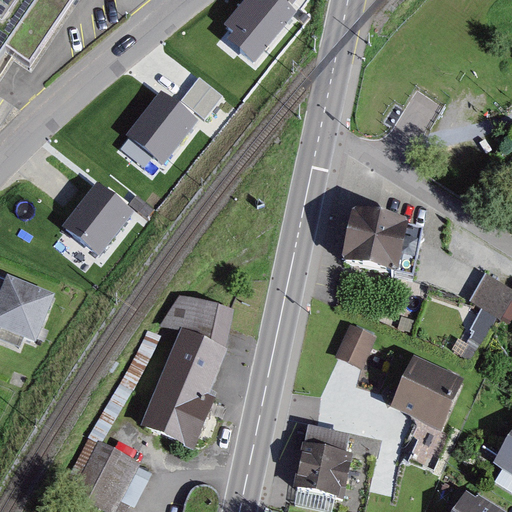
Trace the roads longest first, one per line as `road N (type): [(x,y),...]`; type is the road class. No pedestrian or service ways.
road 1 (secondary): [(319,135),(240,511)]
road 2 (unclassified): [(184,0),(0,162)]
road 3 (residential): [(319,135),(375,158),(511,242)]
road 4 (secondary): [(348,0),(319,135)]
